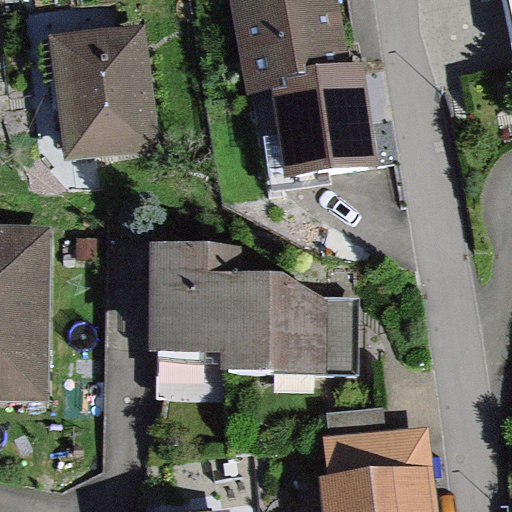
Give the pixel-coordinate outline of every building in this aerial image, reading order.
[(317,5),(225,22),(240,104),(332,87),(317,5)] [(511,10),(498,13),(510,72),(511,71),(511,10)] [(141,28),(51,40),(65,157),(156,145),(141,28)] [(364,182),(345,86),(255,104),(274,200),(364,182)] [(43,227),(0,227),(0,397),(47,397),(43,227)] [(152,350),(222,351),(223,274),(242,274),(242,245),(154,244),(152,350)] [(242,274),(223,274),(222,351),(222,372),(359,372),(359,298),(327,298),(285,274),(242,274)] [(432,511),(428,482),(329,495),(331,511),(432,511)]
